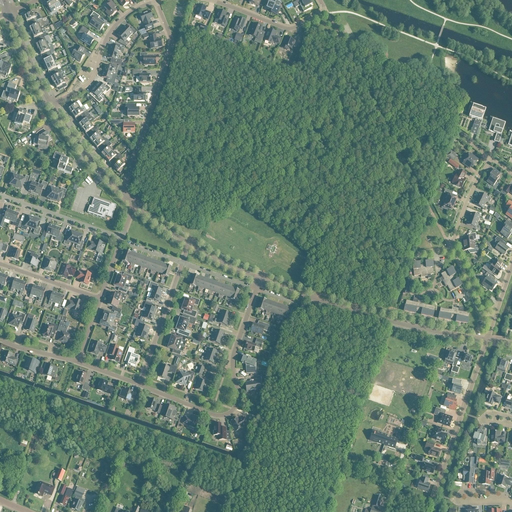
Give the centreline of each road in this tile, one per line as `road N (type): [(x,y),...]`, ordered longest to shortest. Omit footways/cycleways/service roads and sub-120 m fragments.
road 1 (residential): [(255,288),(231,363),(238,398),(232,410),(219,417),(141,386)]
road 2 (residential): [(124,196),(174,50),(156,0)]
road 3 (residential): [(486,340),(301,293)]
road 4 (residential): [(486,340),(433,498)]
road 5 (residential): [(156,0),(126,13),(86,85),(51,105)]
road 6 (residential): [(141,386),(182,263)]
road 7 (residential): [(121,239),(0,195)]
road 8 (residential): [(325,10),(288,29),(210,0)]
